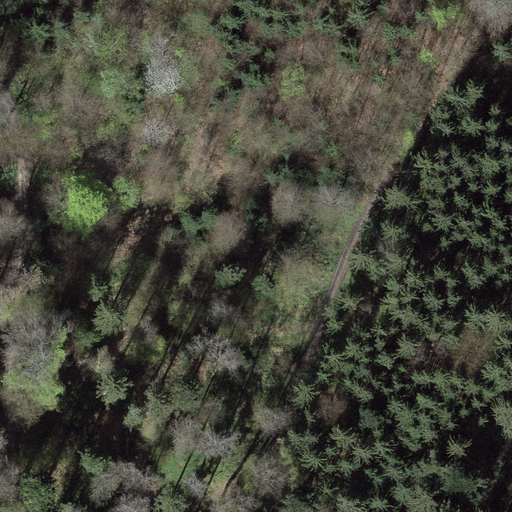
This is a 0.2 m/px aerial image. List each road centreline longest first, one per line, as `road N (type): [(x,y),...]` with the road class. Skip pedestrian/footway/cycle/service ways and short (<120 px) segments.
road 1 (track): [(250,511),(405,166),(511,21)]
road 2 (track): [(15,511),(5,399),(21,190),(0,104)]
